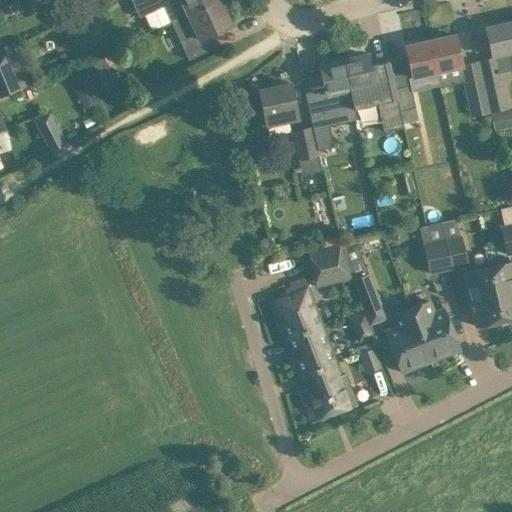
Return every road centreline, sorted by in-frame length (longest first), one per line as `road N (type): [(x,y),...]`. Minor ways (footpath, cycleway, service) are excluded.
road 1 (residential): [(511,379),(299,491),(241,288)]
road 2 (residential): [(280,0),(290,18),(394,0)]
